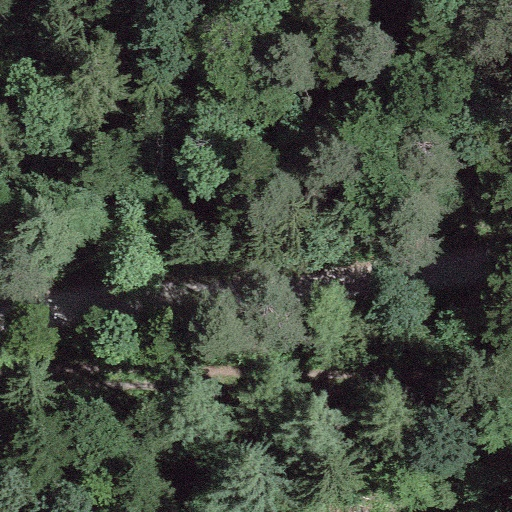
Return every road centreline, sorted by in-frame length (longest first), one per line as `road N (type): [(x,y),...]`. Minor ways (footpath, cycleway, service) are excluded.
road 1 (track): [(511,258),(94,309),(0,328)]
road 2 (track): [(511,382),(37,371),(0,384)]
